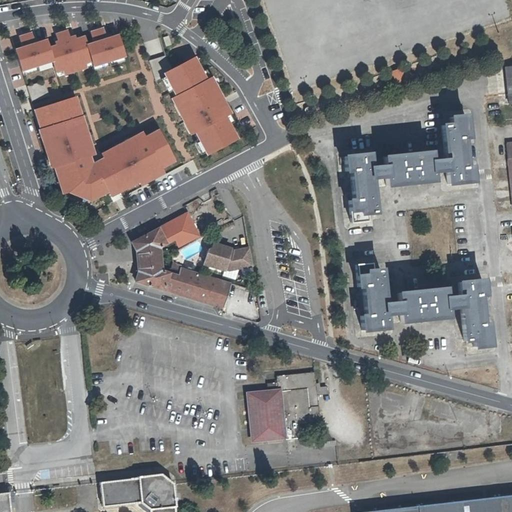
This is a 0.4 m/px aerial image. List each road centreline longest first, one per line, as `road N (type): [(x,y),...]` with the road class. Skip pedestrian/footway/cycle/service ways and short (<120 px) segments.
road 1 (tertiary): [(511,405),(81,285)]
road 2 (residential): [(75,241),(279,141),(249,90),(173,24)]
road 3 (residential): [(173,24),(102,6),(0,17)]
road 4 (residential): [(39,215),(0,83)]
